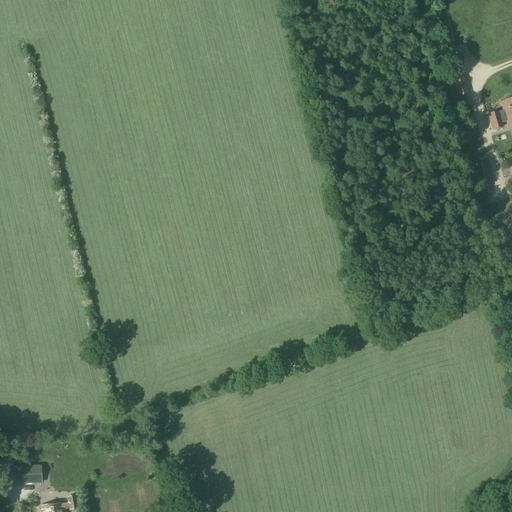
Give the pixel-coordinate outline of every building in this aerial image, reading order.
[(462,57),(473,53),(470,46),(459,50),(462,57)] [(447,74),(453,97),(466,94),(460,71),(447,74)] [(498,112),(489,114),(494,129),(502,127),(501,122),(506,120),(508,128),(511,127),(511,99),(501,102),(504,112),(499,113),(498,112)] [(492,184),(486,162),(473,165),(479,187),(492,184)] [(19,468),(10,469),(11,475),(11,484),(33,483),(32,468),(19,468)] [(64,511),(64,510),(69,509),(70,510),(78,509),(75,496),(67,497),(69,504),(41,507),(41,511),(64,511)]
